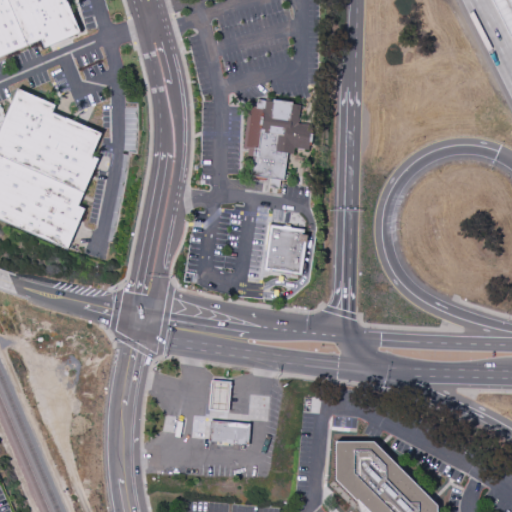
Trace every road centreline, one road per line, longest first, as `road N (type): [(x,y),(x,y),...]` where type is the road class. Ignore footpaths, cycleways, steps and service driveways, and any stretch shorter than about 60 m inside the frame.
road 1 (motorway): [(511,333),(422,302),(393,273),(382,239),(384,206),(409,167),(449,147),(498,151)]
road 2 (tertiary): [(146,319),(181,152),(155,0)]
road 3 (tertiary): [(133,0),(161,151),(138,280),(146,319)]
road 4 (tertiary): [(146,319),(130,413),(133,511)]
road 5 (motorway): [(351,87),(345,277)]
road 6 (primary): [(511,341),(338,336)]
road 7 (motorway): [(368,369),(419,384),(511,430)]
road 8 (primary): [(368,369),(511,373)]
road 9 (primary): [(146,319),(266,358)]
